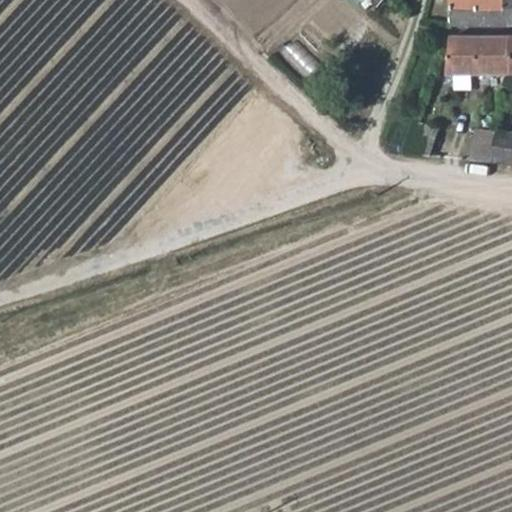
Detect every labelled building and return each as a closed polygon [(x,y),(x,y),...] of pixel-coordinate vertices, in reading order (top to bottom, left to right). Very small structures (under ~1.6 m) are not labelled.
[(450,0),(451,25),(511,25),(511,23),(509,0),(450,0)] [(511,74),(511,58),(511,37),(454,37),(449,75),(511,74)] [(442,131),(415,122),(405,150),(407,155),(410,155),(433,156),(442,131)] [(482,161),(491,160),(492,160),(495,131),(485,130),(484,141),(461,137),(457,157),(470,160),(474,161),(478,161),(482,161)] [(492,160),(503,162),(511,163),(511,133),(495,131),(492,160)]
